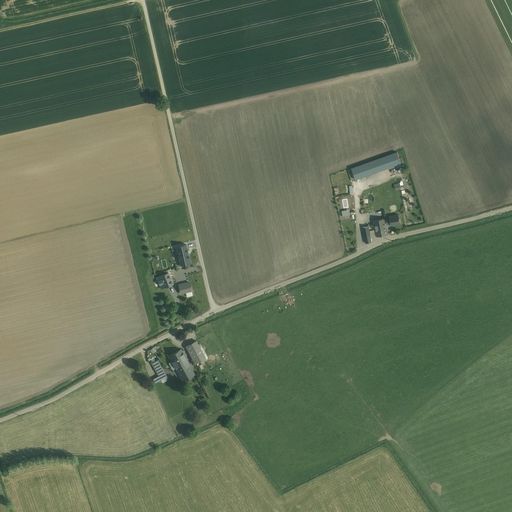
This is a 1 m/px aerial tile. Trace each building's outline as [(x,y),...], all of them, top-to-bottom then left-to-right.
[(397,152),(365,164),(369,175),(401,163),(397,152)] [(365,164),(351,168),(355,180),(369,175),(365,164)] [(398,215),(389,217),(389,218),(384,219),(386,225),(391,224),(391,225),(400,223),(398,215)] [(384,218),(374,220),(376,230),(377,236),(387,234),(386,225),(384,219),(384,218)] [(368,226),(363,227),(366,243),(372,242),(371,237),(369,231),(368,224),(368,226)] [(187,249),(177,251),(180,265),(190,263),(187,249)] [(168,273),(157,278),(161,288),(172,284),(168,273)] [(189,282),(178,284),(180,293),(191,291),(189,282)] [(210,343),(215,353),(224,348),(218,338),(210,343)] [(205,358),(196,340),(186,346),(195,364),(199,362),(205,358)] [(181,349),(169,356),(178,373),(190,366),(181,349)] [(165,372),(158,359),(157,360),(151,363),(159,375),(165,372)] [(190,366),(178,373),(179,373),(183,381),(185,379),(194,374),(190,366)]
